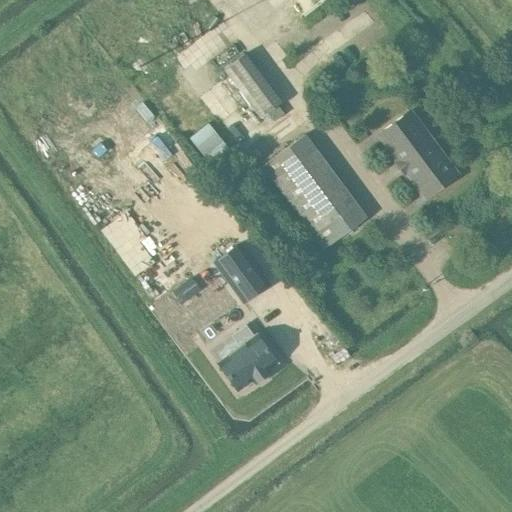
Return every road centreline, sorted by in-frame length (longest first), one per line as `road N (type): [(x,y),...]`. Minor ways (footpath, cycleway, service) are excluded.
road 1 (track): [(0,4),(462,0),(511,58)]
road 2 (track): [(93,511),(161,461),(170,444),(166,428),(0,187)]
road 3 (unclassified): [(194,511),(511,275)]
